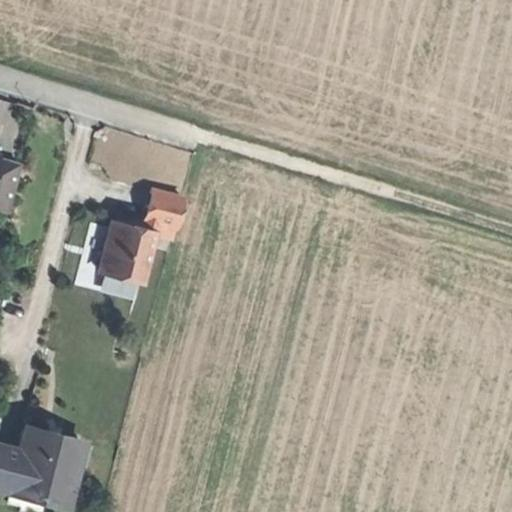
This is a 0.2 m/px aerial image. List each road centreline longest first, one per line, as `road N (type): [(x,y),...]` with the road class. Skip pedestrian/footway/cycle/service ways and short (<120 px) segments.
road 1 (track): [(511,232),(203,140)]
road 2 (residential): [(0,73),(203,140)]
